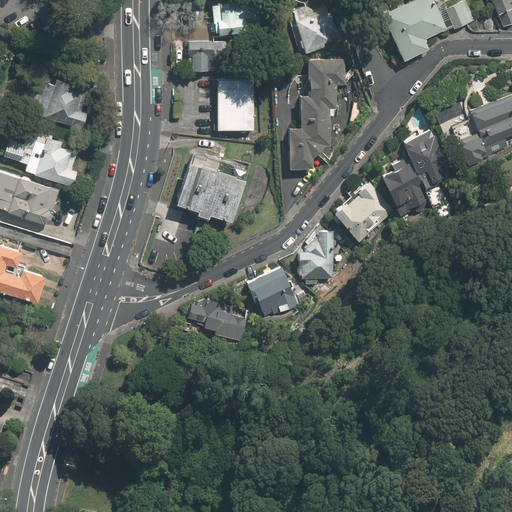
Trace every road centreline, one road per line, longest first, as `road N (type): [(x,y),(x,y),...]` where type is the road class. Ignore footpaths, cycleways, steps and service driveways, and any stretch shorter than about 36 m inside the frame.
road 1 (residential): [(179,290),(285,233),(398,96)]
road 2 (primary): [(138,0),(137,139),(100,278)]
road 3 (primary): [(88,310),(29,511)]
road 4 (residential): [(398,96),(441,50),(511,40)]
